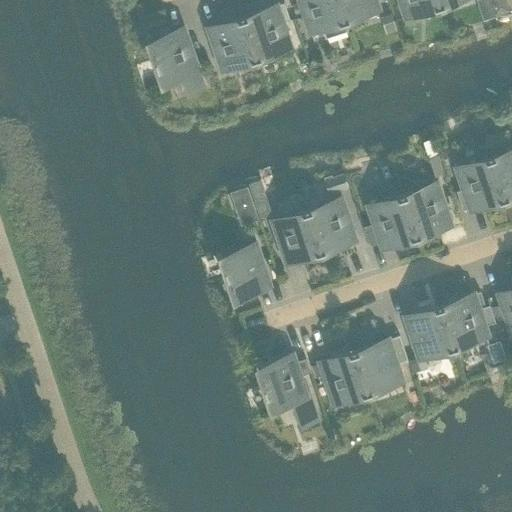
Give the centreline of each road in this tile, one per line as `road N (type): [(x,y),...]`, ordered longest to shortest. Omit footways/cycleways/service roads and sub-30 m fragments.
road 1 (residential): [(92,511),(0,246)]
road 2 (residential): [(511,239),(270,320)]
